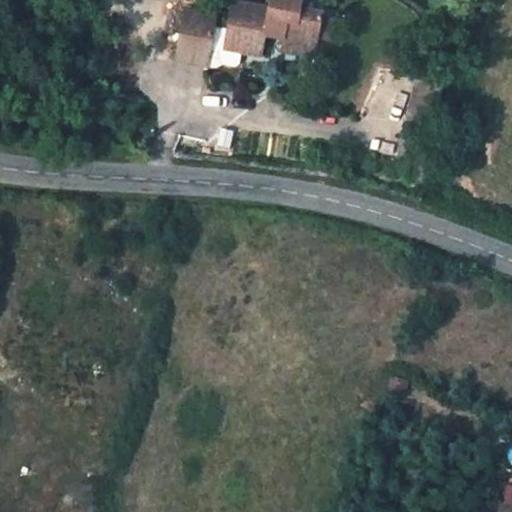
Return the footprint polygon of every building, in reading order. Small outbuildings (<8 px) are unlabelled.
[(266,0),(265,8),(232,1),(222,49),(262,56),(264,39),(282,41),(280,52),(315,58),(317,39),(322,17),(322,10),(300,7),(301,0),(266,0)] [(216,11),(182,5),(171,63),(205,69),(216,11)] [(337,20),(322,17),(317,39),(333,42),(337,20)] [(442,86),(416,81),(399,153),(425,159),(442,86)] [(511,502),(511,480),(506,479),(501,500),(511,502)]
